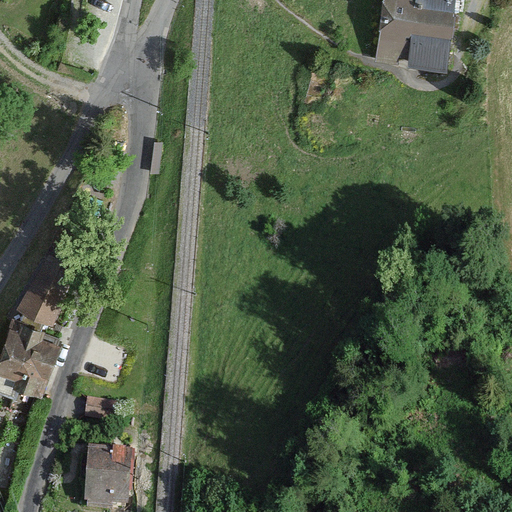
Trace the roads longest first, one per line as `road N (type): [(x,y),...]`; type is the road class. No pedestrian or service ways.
road 1 (residential): [(134,69),(130,197),(27,511)]
road 2 (unclassified): [(0,274),(100,101),(134,69)]
